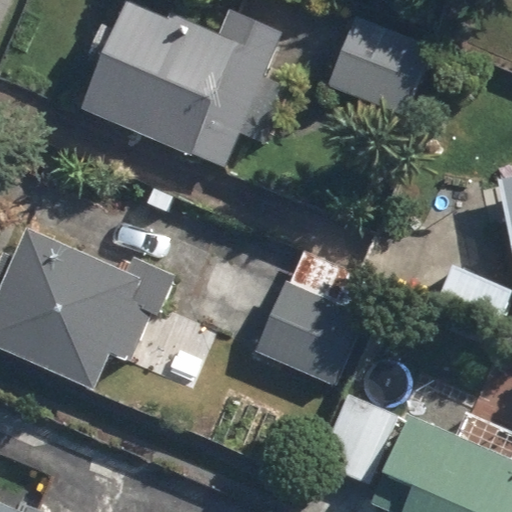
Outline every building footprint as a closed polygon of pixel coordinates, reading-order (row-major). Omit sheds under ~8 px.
[(181,18),(140,0),(137,0),(91,106),(236,170),(251,135),(276,146),(301,89),(277,78),(296,33),(242,10),(231,33),(183,12),(181,18)] [(440,43),(369,15),(341,88),(412,115),(440,43)] [(139,272),(40,227),(26,258),(14,253),(0,282),(0,291),(9,295),(0,314),(0,343),(105,390),(119,358),(139,366),(163,314),(168,316),(185,277),(145,259),(139,272)] [(297,277),(264,351),(341,386),(388,283),(315,250),(302,279),(297,277)] [(411,416),(357,391),(325,464),(379,488),(411,416)] [(397,511),(511,511),(511,454),(422,414),(381,505),(397,511)] [(0,511),(32,511),(0,497),(0,511)]
